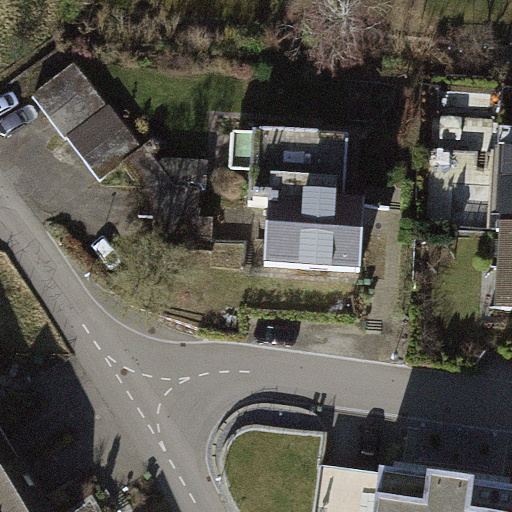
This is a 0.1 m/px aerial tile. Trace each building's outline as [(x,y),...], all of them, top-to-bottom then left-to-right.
[(110,109),(78,67),(34,99),(66,142),(69,140),(110,109)] [(112,108),(110,109),(69,140),(101,183),(122,165),(145,147),(112,108)] [(353,145),(257,139),(253,211),(270,212),(267,270),(364,277),(368,210),(349,209),(353,145)] [(160,166),(145,147),(122,165),(142,190),(141,220),(155,221),(154,252),(213,254),(215,220),(202,219),(202,196),(210,197),(211,163),(165,161),(160,166)] [(511,155),(499,154),(494,238),(505,239),(500,317),(511,317),(511,155)] [(0,449),(0,511),(53,511),(25,466),(15,473),(0,449)] [(511,511),(511,498),(383,480),(378,511),(511,511)]
